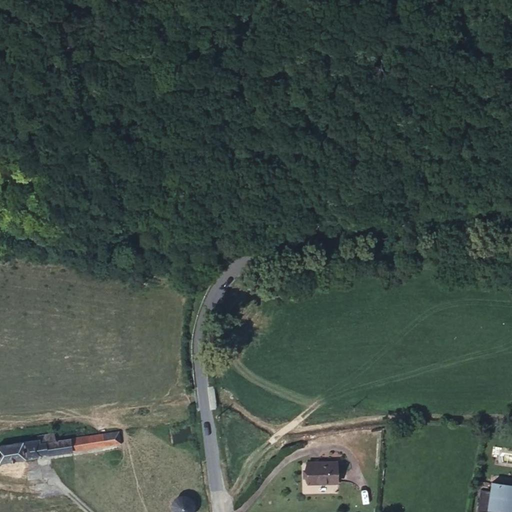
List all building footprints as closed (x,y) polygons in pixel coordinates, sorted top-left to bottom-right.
[(61,444),(59,438),(44,439),(43,442),(3,448),(5,466),(129,449),(127,435),(79,442),(61,444)] [(78,435),(59,438),(61,444),(79,442),(78,435)] [(338,465),(311,465),(311,488),(339,486),(338,465)] [(511,511),(511,485),(491,483),(490,491),(480,490),(478,510),(499,511),(511,511)] [(197,511),(197,510),(196,506),(193,502),(188,500),(184,500),(179,501),(175,504),(174,506),(173,508),(173,511),(172,511),(197,511)]
